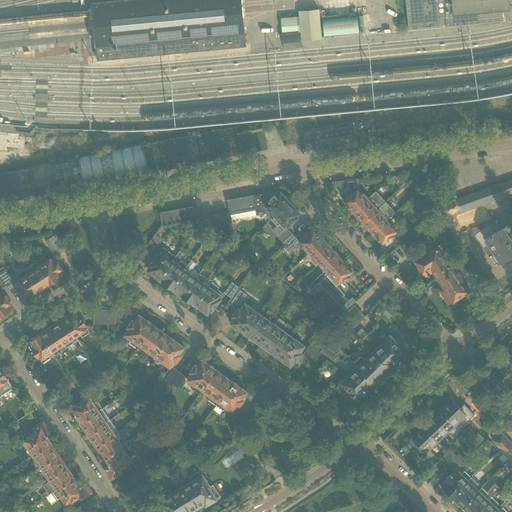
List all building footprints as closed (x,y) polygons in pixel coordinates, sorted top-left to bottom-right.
[(95,37),(97,60),(246,46),(241,0),(91,0),(93,13),(94,25),(95,37)] [(405,0),(409,30),(443,26),(442,24),(446,24),(446,26),(502,21),(501,10),(509,10),(508,0),(405,0)] [(322,38),(319,8),(299,10),(302,40),(322,38)] [(367,17),(360,18),(362,33),(362,34),(369,33),(369,25),(368,19),(368,17),(367,17)] [(280,19),(281,34),(299,32),(297,18),(280,19)] [(322,21),(324,38),(359,35),(357,18),(322,21)] [(281,34),(282,44),(300,42),(299,32),(281,34)] [(282,44),(283,50),(302,48),(302,42),(282,44)] [(354,126),(313,133),(315,141),(316,146),(317,156),(320,156),(358,149),(354,126)] [(264,128),(237,134),(241,154),(255,152),(264,150),(268,149),(264,128)] [(203,163),(216,160),(230,157),(224,129),(210,131),(198,134),(203,163)] [(165,170),(179,168),(179,167),(192,165),(186,137),(186,136),(173,139),(173,138),(159,142),(165,170)] [(85,191),(150,178),(143,144),(79,157),(85,191)] [(23,199),(18,171),(4,173),(0,174),(0,203),(10,202),(23,199)] [(400,179),(405,184),(413,176),(412,174),(400,175),(400,179)] [(348,197),(344,201),(347,205),(348,207),(348,208),(351,211),(352,211),(353,212),(368,198),(362,192),(360,191),(358,188),(357,179),(347,180),(348,185),(347,186),(352,191),(347,196),(348,197)] [(336,188),(340,192),(348,185),(347,180),(335,182),(336,188)] [(505,182),(499,184),(504,197),(505,196),(510,195),(505,182)] [(499,184),(493,186),(498,199),(504,197),(499,184)] [(493,186),(487,188),(492,201),(495,200),(498,199),(493,186)] [(487,188),(481,190),(486,203),(490,202),(492,201),(487,188)] [(481,190),(475,192),(480,206),(486,203),(481,190)] [(262,205),(255,207),(257,214),(265,212),(271,219),(290,202),(289,201),(289,199),(286,196),(285,196),(280,191),(276,194),(275,192),(267,200),(266,198),(267,197),(265,193),(260,194),(262,205)] [(353,212),(363,223),(377,209),(385,202),(375,191),(368,198),(353,212)] [(475,192),(469,195),(474,208),(480,206),(475,192)] [(260,194),(253,195),(255,207),(262,205),(260,194)] [(253,195),(247,196),(249,208),(255,207),(253,195)] [(469,195),(463,197),(468,210),(474,208),(469,195)] [(247,196),(240,198),(243,209),(249,208),(247,196)] [(502,228),(485,240),(486,243),(485,244),(489,250),(491,249),(500,263),(502,262),(503,262),(511,255),(511,242),(506,233),(511,229),(511,230),(511,215),(511,214),(509,216),(504,210),(511,205),(505,196),(504,197),(498,199),(495,200),(497,204),(498,203),(502,208),(501,209),(503,211),(496,216),(500,222),(498,224),(502,228)] [(468,210),(463,197),(457,199),(462,212),(468,210)] [(240,198),(234,199),(236,210),(243,209),(240,198)] [(236,210),(234,199),(228,200),(230,212),(236,210)] [(290,202),(271,219),(277,226),(282,231),(277,235),(282,240),(290,232),(286,227),(285,226),(288,223),(289,224),(290,224),(297,217),(296,216),(299,212),(295,207),(295,205),(292,203),(290,203),(290,202)] [(363,223),(373,233),(387,220),(395,213),(385,202),(377,209),(363,223)] [(197,206),(191,207),(193,218),(199,217),(197,206)] [(452,208),(441,216),(446,230),(454,227),(453,224),(463,220),(457,206),(452,208)] [(191,207),(185,208),(187,219),(193,218),(191,207)] [(185,208),(179,209),(181,220),(187,219),(185,208)] [(179,209),(173,210),(175,222),(181,220),(179,209)] [(173,210),(166,212),(168,223),(175,222),(173,210)] [(168,223),(166,212),(160,213),(162,224),(168,223)] [(227,212),(221,213),(223,225),(230,224),(227,212)] [(221,213),(215,215),(217,226),(223,225),(221,213)] [(215,215),(208,216),(211,228),(217,226),(215,215)] [(211,228),(208,216),(202,217),(204,229),(211,228)] [(387,220),(373,233),(374,234),(374,236),(376,238),(377,238),(379,240),(383,244),(387,240),(388,241),(394,236),(397,240),(406,231),(403,227),(398,232),(387,220)] [(299,242),(297,243),(301,248),(303,246),(309,252),(323,239),(322,237),(323,236),(321,233),(319,233),(317,232),(313,228),(309,232),(308,231),(302,236),(304,237),(299,242)] [(282,240),(286,245),(295,237),(290,232),(282,240)] [(56,235),(49,239),(56,250),(58,254),(65,249),(56,235)] [(154,235),(146,246),(153,251),(161,239),(154,235)] [(297,243),(299,242),(295,237),(286,245),(284,247),(289,252),(296,245),(294,244),(296,242),(297,243)] [(316,265),(318,263),(333,249),(323,239),(309,252),(303,257),(307,260),(310,258),(316,265)] [(433,271),(437,277),(445,272),(442,268),(448,264),(441,254),(446,251),(448,254),(454,250),(447,240),(416,261),(426,276),(433,271)] [(159,279),(175,256),(168,252),(169,251),(162,247),(159,252),(158,253),(157,253),(148,266),(150,267),(147,271),(159,279)] [(333,249),(318,263),(324,270),(327,274),(328,274),(343,260),(333,249)] [(159,281),(171,289),(187,265),(180,260),(178,263),(175,261),(178,256),(180,257),(182,254),(179,251),(175,256),(159,279),(159,281)] [(37,262),(50,284),(52,283),(54,283),(56,282),(57,280),(64,275),(64,274),(60,270),(61,269),(57,262),(56,263),(52,257),(47,261),(44,257),(37,262)] [(445,272),(437,277),(444,287),(439,290),(438,290),(438,291),(439,291),(448,304),(468,291),(462,284),(465,282),(458,273),(455,275),(451,269),(456,265),(459,269),(464,266),(458,257),(448,264),(442,268),(445,272)] [(187,265),(171,289),(183,297),(199,273),(192,268),(196,263),(195,262),(191,259),(187,265)] [(343,260),(328,274),(319,282),(336,301),(345,294),(337,286),(343,280),(344,282),(350,276),(348,275),(352,271),(349,267),(348,265),(348,263),(346,261),(344,261),(343,260)] [(30,266),(24,270),(38,292),(50,284),(37,262),(36,262),(34,263),(30,266)] [(3,267),(0,269),(0,276),(5,284),(11,280),(3,267)] [(38,292),(24,270),(17,274),(19,277),(14,281),(15,282),(13,283),(24,300),(23,300),(24,301),(32,296),(34,296),(37,294),(37,292),(38,292)] [(324,270),(308,284),(312,288),(327,274),(324,270)] [(194,305),(195,305),(215,277),(215,276),(212,274),(210,278),(211,279),(208,284),(204,282),(207,278),(199,273),(183,297),(194,305)] [(215,277),(195,305),(196,305),(207,313),(210,310),(211,311),(223,295),(222,294),(223,293),(218,289),(219,287),(212,282),(216,276),(215,276),(215,277)] [(224,292),(230,296),(237,286),(231,282),(224,292)] [(0,314),(1,316),(2,315),(4,316),(6,314),(7,312),(13,308),(13,307),(12,308),(1,290),(0,290),(0,314)] [(229,302),(236,307),(245,295),(238,290),(229,302)] [(348,300),(341,307),(344,311),(352,304),(348,300)] [(244,332),(245,332),(258,314),(260,312),(245,301),(240,307),(239,306),(229,321),(239,328),(239,330),(242,332),(244,332)] [(89,302),(82,306),(88,314),(93,323),(94,309),(89,302)] [(115,310),(115,324),(116,324),(121,315),(127,307),(121,303),(115,310)] [(342,317),(347,323),(359,311),(354,306),(342,317)] [(76,310),(63,318),(75,336),(76,337),(80,334),(82,337),(89,332),(87,329),(88,328),(86,325),(81,316),(79,317),(76,311),(76,310)] [(259,342),(260,343),(275,323),(268,318),(271,313),(267,311),(264,315),(260,312),(258,314),(245,332),(254,339),(254,341),(257,343),(259,342)] [(359,311),(347,323),(351,328),(364,317),(359,311)] [(129,343),(136,349),(153,325),(151,324),(151,322),(148,321),(146,321),(137,314),(122,334),(130,341),(129,343)] [(63,318),(52,326),(66,348),(78,341),(76,337),(75,336),(63,318)] [(267,348),(276,354),(291,334),(287,331),(291,325),(287,323),(286,324),(279,318),(275,323),(260,343),(262,344),(262,346),(265,348),(267,348)] [(153,325),(136,349),(145,355),(146,352),(152,356),(154,358),(169,337),(153,325)] [(52,326),(40,333),(54,356),(66,348),(52,326)] [(54,356),(40,333),(27,342),(28,342),(32,348),(31,349),(38,360),(39,359),(42,363),(54,356)] [(289,336),(276,354),(277,355),(277,357),(280,359),(282,359),(292,366),(301,353),(302,351),(306,345),(291,334),(289,336)] [(367,334),(362,339),(362,340),(367,344),(370,341),(372,339),(367,334)] [(367,344),(390,369),(396,363),(395,362),(400,357),(402,357),(405,355),(405,353),(407,350),(400,343),(398,344),(390,336),(382,343),(380,340),(374,345),(370,341),(367,344)] [(152,360),(148,367),(153,360),(160,366),(162,363),(170,369),(185,348),(175,342),(175,339),(172,338),(170,338),(169,337),(154,358),(153,360),(152,360)] [(78,341),(83,350),(87,347),(83,341),(82,342),(80,339),(78,341)] [(304,353),(303,355),(310,360),(316,351),(319,346),(313,341),(304,353)] [(328,341),(320,352),(333,361),(339,353),(341,355),(343,353),(340,351),(337,347),(328,341)] [(361,356),(353,363),(374,385),(375,383),(377,383),(379,381),(380,379),(385,374),(387,374),(389,372),(389,370),(390,369),(367,344),(364,347),(367,351),(367,350),(371,354),(364,360),(361,356)] [(199,392),(199,393),(215,370),(214,369),(213,367),(211,365),(209,366),(199,359),(185,379),(193,385),(191,387),(193,388),(193,389),(199,393),(199,392)] [(374,385),(353,363),(357,367),(336,387),(345,396),(347,394),(355,401),(357,399),(359,399),(362,396),(362,394),(366,390),(367,391),(374,385)] [(96,367),(90,371),(94,376),(99,372),(96,367)] [(0,396),(0,397),(12,389),(12,388),(7,380),(8,380),(0,369),(0,368),(0,396)] [(163,376),(172,382),(179,372),(173,368),(171,372),(168,369),(163,376)] [(215,370),(201,390),(204,392),(206,394),(210,396),(208,399),(215,404),(231,382),(215,370)] [(90,371),(81,377),(84,382),(94,376),(90,371)] [(179,372),(172,382),(180,389),(185,382),(182,380),(184,376),(179,372)] [(81,377),(72,383),(75,388),(84,382),(81,377)] [(231,382),(215,404),(224,410),(226,408),(233,413),(247,393),(238,386),(237,384),(235,382),(233,383),(231,382)] [(75,388),(72,383),(59,392),(62,397),(75,388)] [(197,397),(191,405),(194,407),(202,396),(201,395),(202,393),(201,392),(200,393),(197,397)] [(74,401),(64,408),(68,413),(72,410),(80,423),(99,410),(98,409),(103,407),(98,399),(93,402),(89,395),(76,404),(74,401)] [(437,412),(436,413),(443,420),(447,417),(454,424),(458,420),(463,425),(474,415),(464,405),(462,406),(460,408),(451,399),(442,408),(440,407),(437,410),(437,412)] [(99,410),(80,423),(88,434),(110,420),(102,408),(99,410)] [(150,410),(141,416),(144,420),(154,413),(150,410)] [(226,421),(235,427),(243,417),(237,413),(234,417),(231,414),(226,421)] [(436,413),(427,422),(434,429),(430,433),(437,440),(454,424),(447,417),(443,420),(436,413)] [(235,428),(232,433),(237,437),(241,432),(245,434),(249,428),(246,425),(249,421),(243,417),(235,427),(235,428)] [(110,420),(88,434),(96,446),(117,431),(110,420)] [(23,450),(29,457),(50,443),(46,436),(51,433),(43,422),(33,429),(35,432),(22,441),(26,448),(23,450)] [(414,438),(412,440),(423,451),(424,449),(426,451),(437,440),(433,436),(430,433),(434,429),(427,422),(412,436),(414,438)] [(117,431),(96,446),(104,458),(127,442),(128,441),(120,430),(118,431),(117,431)] [(492,441),(497,446),(506,437),(502,432),(492,441)] [(478,433),(474,437),(480,443),(484,439),(478,433)] [(474,437),(470,441),(476,447),(480,443),(474,437)] [(497,446),(501,451),(511,442),(506,437),(497,446)] [(105,466),(104,467),(107,472),(111,478),(119,473),(122,471),(120,468),(127,463),(127,462),(132,459),(137,467),(144,462),(134,447),(132,449),(127,442),(104,458),(108,464),(105,466)] [(501,451),(506,456),(511,450),(511,443),(511,442),(501,451)] [(31,461),(37,469),(58,455),(50,443),(29,457),(29,458),(32,456),(34,459),(31,461)] [(450,449),(441,457),(447,463),(456,454),(450,449)] [(456,454),(447,463),(452,469),(454,467),(456,465),(461,460),(456,454)] [(40,473),(44,480),(66,466),(58,455),(37,469),(39,467),(42,472),(40,473)] [(28,461),(31,459),(30,458),(21,463),(23,466),(28,463),(28,461)] [(461,460),(456,465),(459,468),(464,463),(461,460)] [(46,491),(48,494),(52,492),(74,478),(66,466),(44,480),(40,483),(46,491)] [(441,487),(452,497),(471,477),(464,471),(462,473),(456,467),(441,483),(443,485),(441,487)] [(37,474),(36,473),(38,471),(37,469),(28,475),(30,478),(37,474)] [(126,477),(131,484),(142,476),(137,469),(126,477)] [(178,474),(174,476),(194,509),(205,503),(206,504),(208,503),(210,504),(213,502),(213,500),(220,496),(215,487),(213,484),(209,486),(201,474),(199,471),(189,476),(191,480),(184,484),(178,474)] [(168,490),(159,495),(162,500),(161,500),(163,504),(159,506),(162,511),(166,511),(167,511),(166,511),(189,511),(194,509),(174,476),(171,479),(178,490),(171,495),(168,490)] [(74,478),(52,492),(57,500),(60,498),(65,505),(71,501),(78,497),(80,500),(91,492),(83,481),(78,485),(74,478)] [(468,480),(452,497),(454,499),(455,498),(458,501),(457,502),(461,505),(462,505),(463,506),(481,487),(475,482),(472,485),(468,480)] [(469,511),(478,511),(492,497),(500,489),(494,484),(486,492),(481,487),(463,506),(464,507),(464,509),(467,511),(469,511)] [(498,511),(500,510),(496,505),(498,503),(492,497),(478,511),(498,511)] [(500,506),(502,508),(503,508),(510,500),(507,497),(504,501),(505,502),(500,506)]
